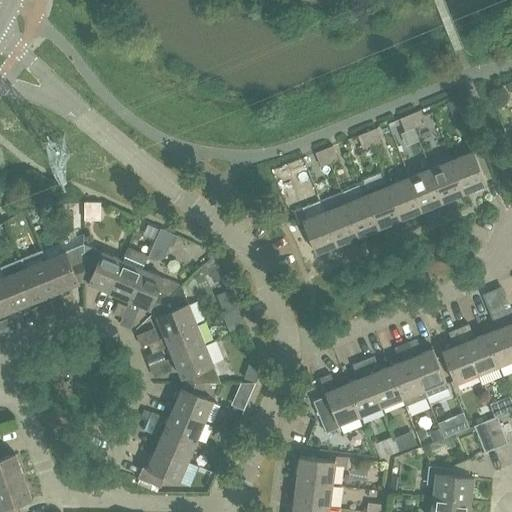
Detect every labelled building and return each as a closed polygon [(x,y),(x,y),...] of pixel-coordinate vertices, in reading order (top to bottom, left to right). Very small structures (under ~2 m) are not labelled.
[(391,0),(376,0),(380,8),(392,3),(391,0)] [(417,111),(409,115),(414,128),(423,124),(417,111)] [(406,131),(414,128),(409,115),(400,118),(406,131)] [(375,129),(367,132),(372,145),(381,141),(375,129)] [(372,145),(367,132),(358,136),(363,149),(372,145)] [(452,160),(465,192),(487,184),(478,161),(474,152),(479,150),(475,138),(466,142),(470,153),(452,160)] [(324,149),(330,162),(338,159),(333,146),(324,149)] [(316,153),(319,161),(321,166),(330,162),(324,149),(316,153)] [(431,169),(444,201),(465,192),(452,160),(431,169)] [(410,177),(423,210),(444,201),(431,169),(410,177)] [(389,186),(402,218),(423,210),(410,177),(389,186)] [(367,195),(380,227),(402,218),(389,186),(367,195)] [(346,204),(359,236),(380,227),(367,195),(346,204)] [(85,214),(101,214),(101,202),(85,202),(85,214)] [(346,204),(325,212),(338,245),(359,236),(346,204)] [(338,245),(325,212),(307,219),(303,209),(294,212),(298,223),(304,221),(316,253),(338,245)] [(150,251),(147,258),(154,261),(164,257),(174,235),(160,229),(150,251)] [(79,283),(84,281),(84,244),(46,259),(59,292),(79,283)] [(89,283),(109,292),(123,260),(84,244),(84,281),(89,283)] [(38,300),(59,292),(46,259),(43,252),(22,260),(38,300)] [(206,262),(210,272),(214,281),(225,276),(215,253),(206,262)] [(2,269),(5,276),(18,308),(38,300),(22,260),(2,269)] [(109,292),(130,300),(143,268),(123,260),(109,292)] [(163,277),(143,268),(130,300),(150,309),(155,311),(181,286),(180,285),(163,278),(163,277)] [(5,276),(0,277),(0,315),(18,308),(5,276)] [(157,316),(165,337),(197,324),(189,303),(181,286),(155,311),(157,316)] [(50,301),(41,305),(45,316),(54,313),(50,301)] [(113,313),(123,317),(127,306),(118,302),(113,313)] [(36,320),(45,316),(41,305),(32,309),(36,320)] [(127,306),(123,317),(120,324),(131,328),(139,311),(127,306)] [(501,311),(505,320),(511,316),(511,309),(511,307),(501,311)] [(505,320),(501,311),(491,315),(495,324),(505,320)] [(9,318),(0,322),(5,333),(14,329),(9,318)] [(173,357),(206,344),(197,324),(165,337),(173,357)] [(459,328),(463,337),(472,333),(469,324),(459,328)] [(486,333),(499,366),(511,360),(511,337),(507,325),(486,333)] [(463,337),(459,328),(449,332),(453,341),(463,337)] [(486,333),(465,342),(477,374),(499,366),(486,333)] [(160,339),(149,343),(152,353),(164,348),(160,339)] [(406,343),(409,352),(419,348),(415,339),(406,343)] [(456,383),(477,374),(465,342),(443,351),(456,383)] [(409,352),(406,343),(396,347),(399,356),(409,352)] [(206,344),(173,357),(182,377),(184,382),(206,382),(221,383),(206,344)] [(411,357),(427,396),(449,387),(446,381),(433,348),(411,357)] [(390,366),(379,370),(373,356),(363,360),(382,407),(403,398),(390,366)] [(427,396),(411,357),(390,366),(403,398),(406,405),(427,396)] [(382,407),(363,360),(353,364),(357,373),(355,374),(357,379),(347,383),(360,415),(382,407)] [(331,373),(320,378),(323,387),(334,382),(331,373)] [(182,387),(173,408),(205,421),(214,401),(200,395),(206,382),(184,382),(182,387)] [(340,424),(360,415),(347,383),(325,391),(326,395),(313,400),(326,432),(341,426),(340,424)] [(173,408),(165,428),(196,441),(205,421),(173,408)] [(152,412),(148,421),(159,425),(163,416),(152,412)] [(497,416),(474,425),(485,452),(508,443),(497,416)] [(155,434),(159,425),(148,421),(144,430),(155,434)] [(165,428),(156,448),(188,461),(196,441),(165,428)] [(188,461),(156,448),(148,468),(144,466),(140,475),(151,480),(155,471),(179,482),(188,461)] [(0,484),(24,476),(16,453),(0,459),(0,484)] [(301,456),(298,479),(333,484),(335,465),(346,466),(348,457),(336,455),(336,461),(301,456)] [(436,473),(433,496),(471,501),(474,477),(436,473)] [(24,476),(0,484),(0,511),(18,511),(16,505),(32,499),(24,476)] [(330,507),(333,484),(298,479),(295,502),(330,507)] [(469,511),(471,501),(433,496),(431,511),(469,511)] [(328,511),(330,507),(295,502),(293,511),(328,511)] [(368,502),(367,511),(370,511),(380,511),(382,504),(368,502)]
